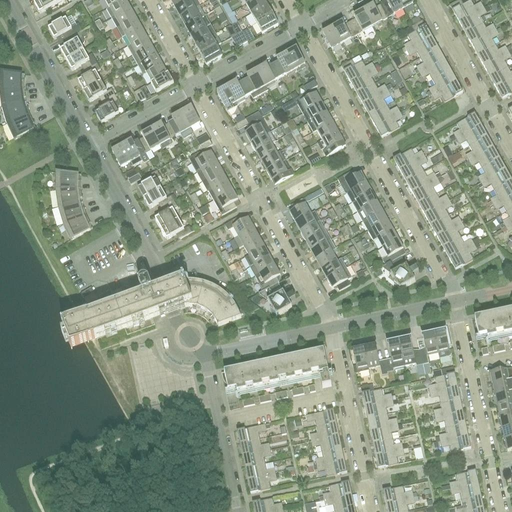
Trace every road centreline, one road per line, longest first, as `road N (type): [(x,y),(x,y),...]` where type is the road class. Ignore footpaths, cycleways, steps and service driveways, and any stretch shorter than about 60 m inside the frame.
road 1 (residential): [(454,301),(301,28)]
road 2 (residential): [(332,328),(195,86)]
road 3 (residential): [(207,355),(177,316),(158,262),(88,147)]
road 4 (residential): [(498,511),(454,301)]
road 5 (residential): [(88,147),(6,0)]
road 6 (residential): [(511,146),(430,0)]
road 7 (residential): [(218,421),(346,392)]
road 8 (residential): [(207,355),(332,328)]
road 9 (residential): [(332,328),(454,301)]
road 10 (residential): [(88,147),(195,86)]
road 11 (residential): [(373,511),(346,392)]
road 12 (residential): [(195,86),(301,28)]
